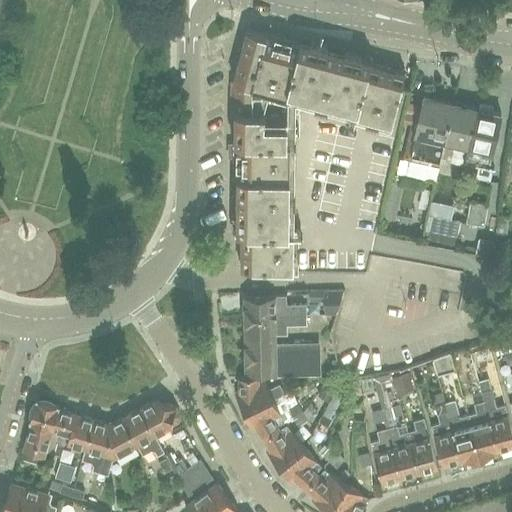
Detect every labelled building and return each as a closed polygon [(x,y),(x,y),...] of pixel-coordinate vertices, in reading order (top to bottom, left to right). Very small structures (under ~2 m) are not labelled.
[(234,80),(231,80),(231,111),(236,111),(236,142),(239,142),(237,232),(242,232),(242,268),(306,269),(306,263),(351,263),(351,269),(368,270),(372,252),(467,272),(469,265),(471,254),(376,233),(409,89),(402,86),(406,72),(371,63),(372,58),(301,39),(299,43),(248,29),(234,80)] [(437,179),(442,156),(454,103),(423,96),(420,108),(415,107),(412,121),(417,122),(413,141),(408,139),(401,171),(437,179)] [(467,153),(469,144),(477,108),(454,103),(442,156),(451,158),(453,150),(467,153)] [(501,113),(477,108),(469,144),(467,153),(465,161),(490,167),(501,113)] [(434,216),(430,231),(457,236),(460,221),(434,216)] [(457,236),(430,231),(425,230),(423,241),(454,247),(457,236)] [(325,291),(325,315),(337,315),(345,290),(325,291)] [(245,315),(306,314),(306,304),(286,304),(286,295),(245,296),(245,315)] [(245,315),(246,373),(319,372),(319,343),(276,344),(276,335),(287,334),(287,324),(307,324),(306,314),(245,315)] [(451,353),(433,360),(438,376),(456,371),(451,353)] [(410,373),(392,378),(397,396),(415,391),(410,373)] [(390,375),(373,379),(382,409),(391,407),(384,384),(392,381),(390,375)] [(235,392),(244,410),(272,397),(273,399),(284,394),(279,384),(268,389),(263,379),(258,381),(258,377),(240,377),(240,390),(235,392)] [(485,400),(499,449),(511,445),(511,428),(505,404),(497,406),(492,389),(483,392),(485,400)] [(446,403),(442,391),(432,394),(435,406),(446,403)] [(273,399),(272,397),(244,410),(253,429),(257,427),(263,437),(278,428),(278,426),(285,422),(281,414),(273,399)] [(61,432),(67,411),(59,408),(60,406),(56,405),(52,401),(45,399),(40,400),(36,398),(35,402),(31,407),(30,413),(30,418),(29,422),(31,423),(23,450),(44,456),(52,429),(61,432)] [(141,408),(154,434),(178,421),(180,415),(176,406),(156,400),(141,408)] [(481,458),(500,452),(499,449),(485,400),(474,403),(476,412),(469,414),(481,458)] [(293,418),(303,412),(297,404),(288,410),(293,418)] [(382,409),(385,420),(394,417),(391,407),(382,409)] [(160,445),(154,434),(141,408),(123,417),(138,443),(138,444),(144,454),(152,450),(155,451),(157,455),(163,452),(160,445)] [(448,411),(463,463),(481,458),(469,414),(461,416),(459,408),(448,411)] [(385,420),(382,409),(372,412),(375,423),(385,420)] [(86,449),(87,447),(95,419),(67,411),(61,432),(70,434),(67,443),(86,449)] [(431,425),(434,436),(443,465),(460,460),(461,463),(463,463),(448,411),(438,414),(440,422),(431,425)] [(298,427),(308,420),(303,412),(293,418),(298,427)] [(116,420),(111,421),(113,431),(102,462),(98,473),(108,475),(113,457),(114,457),(138,444),(138,443),(123,417),(116,421),(116,420)] [(408,431),(419,472),(438,466),(423,418),(414,420),(416,428),(408,431)] [(91,470),(98,473),(102,462),(113,431),(111,421),(105,421),(105,422),(95,419),(87,447),(86,449),(83,460),(93,463),(91,470)] [(387,427),(402,476),(419,472),(408,431),(400,433),(397,425),(387,427)] [(280,466),(304,446),(287,426),(280,430),(278,428),(263,437),(269,448),(266,451),(280,466)] [(370,442),(374,453),(382,482),(402,476),(387,427),(377,430),(379,439),(370,442)] [(316,460),(304,446),(280,466),(293,481),(296,479),(305,487),(318,474),(316,472),(321,466),(316,460)] [(329,461),(336,453),(329,446),(321,455),(329,461)] [(373,464),(370,452),(358,455),(361,467),(373,464)] [(336,468),(343,459),(336,453),(329,461),(336,468)] [(172,468),(170,464),(166,458),(159,462),(165,472),(172,468)] [(188,495),(213,478),(202,461),(188,471),(181,459),(170,464),(172,468),(188,495)] [(312,499),(329,510),(346,483),(331,473),(325,469),(319,475),(318,474),(305,487),(315,496),(312,499)] [(12,482),(6,499),(49,511),(54,511),(56,506),(52,505),(50,502),(52,494),(12,482)] [(207,511),(228,497),(217,482),(186,505),(190,511),(207,511)] [(363,511),(370,499),(346,483),(329,510),(331,511),(363,511)] [(62,484),(60,491),(72,495),(74,488),(62,484)] [(74,488),(72,495),(83,499),(85,491),(74,488)] [(237,511),(239,511),(228,497),(207,511),(237,511)] [(49,511),(6,499),(2,511),(49,511)]
